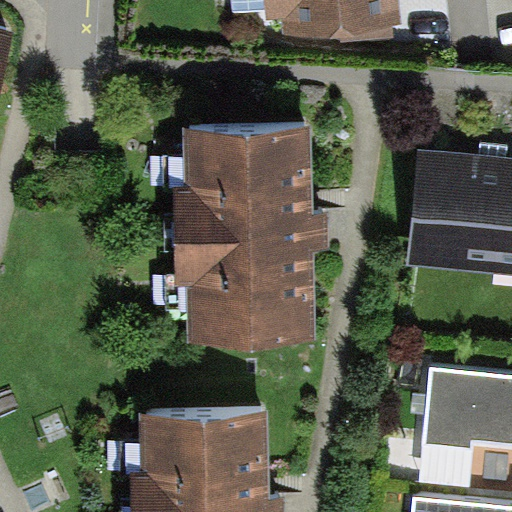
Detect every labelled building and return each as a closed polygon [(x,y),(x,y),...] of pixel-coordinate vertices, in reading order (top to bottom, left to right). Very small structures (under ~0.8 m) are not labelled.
[(268,0),(237,0),(238,11),(269,9),(268,0)] [(339,16),(340,37),(393,32),(391,10),(400,9),(399,0),(269,0),(270,3),(286,3),(287,19),(339,16)] [(187,328),(315,328),(314,244),(334,243),(333,195),(321,195),(320,105),(182,105),(182,171),(175,171),(175,273),(187,273),(187,328)] [(511,145),(420,137),(408,259),(511,268),(511,145)] [(511,362),(431,354),(419,466),(475,471),(479,435),(511,438),(511,362)] [(145,406),(145,459),(132,459),(131,511),(288,511),(288,483),(268,482),(268,406),(145,406)] [(511,511),(511,503),(414,494),(411,511),(511,511)]
